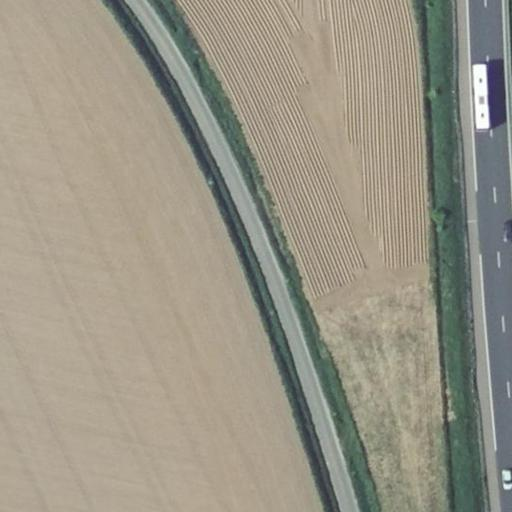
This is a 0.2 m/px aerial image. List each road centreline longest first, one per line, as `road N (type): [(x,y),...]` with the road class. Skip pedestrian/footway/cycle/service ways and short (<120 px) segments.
road 1 (unclassified): [(134,0),(179,65),(238,188),(318,399),(351,511)]
road 2 (motorway): [(485,0),(511,420)]
